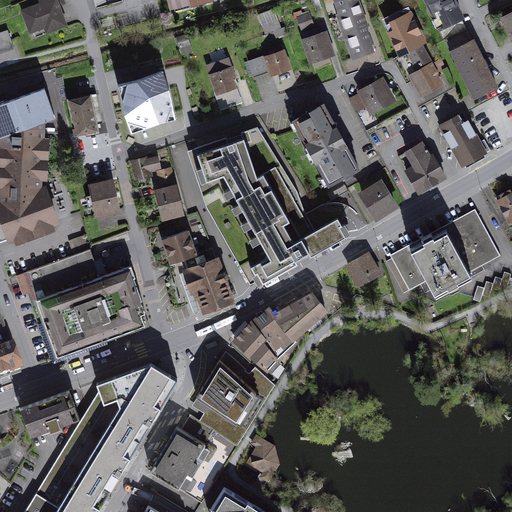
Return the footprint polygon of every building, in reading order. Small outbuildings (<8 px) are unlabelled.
[(42,6),(24,13),(31,32),(49,25),(51,30),(65,25),(58,5),(62,4),(60,0),(43,0),(40,1),(42,6)] [(169,0),(171,7),(189,2),(190,8),(216,1),(215,0),(169,0)] [(354,0),(336,0),(341,16),(339,17),(353,57),(375,50),(358,10),(354,0)] [(453,0),(427,0),(441,28),(458,19),(462,18),(453,0)] [(274,9),(258,14),(265,34),(277,30),(281,28),(274,9)] [(395,59),(407,83),(414,79),(422,94),(440,85),(434,75),(446,68),(442,59),(432,65),(420,44),(424,42),(408,9),(384,20),(401,56),(395,59)] [(310,14),(298,18),(302,31),(314,27),(310,14)] [(449,45),(452,51),(470,43),(458,19),(441,28),(444,34),(449,31),(455,42),(449,45)] [(281,28),(277,30),(279,36),(288,33),(286,27),(281,28)] [(312,60),(331,53),(322,27),(303,33),(312,60)] [(8,31),(0,33),(0,53),(14,49),(8,31)] [(187,35),(177,38),(180,47),(190,44),(187,35)] [(470,43),(452,51),(475,97),(496,87),(473,41),(470,43)] [(208,66),(217,93),(234,87),(231,77),(235,76),(229,58),(226,59),(221,45),(208,50),(212,64),(208,66)] [(270,57),(267,58),(270,67),(272,74),(289,68),(282,47),(268,52),(270,57)] [(263,57),(249,62),(254,75),(268,70),(267,68),(270,67),(267,58),(264,59),(263,57)] [(137,80),(118,84),(125,114),(132,132),(160,122),(176,119),(170,89),(163,71),(137,80)] [(107,74),(109,83),(118,81),(117,72),(107,74)] [(381,82),(362,92),(372,111),(392,100),(381,82)] [(45,88),(0,104),(0,138),(3,146),(1,146),(0,164),(0,186),(2,186),(2,201),(0,201),(0,241),(8,238),(9,240),(15,238),(16,241),(54,227),(53,224),(58,222),(45,187),(40,188),(40,179),(44,179),(46,139),(43,138),(44,122),(55,117),(45,88)] [(96,94),(69,100),(76,135),(84,133),(85,135),(98,132),(95,115),(100,114),(96,94)] [(364,108),(357,95),(351,98),(358,112),(364,108)] [(324,105),(294,121),(329,184),(359,168),(324,105)] [(459,115),(440,126),(463,166),(486,153),(468,120),(464,123),(459,115)] [(298,193),(258,128),(240,134),(187,152),(206,208),(248,283),(252,281),(254,286),(298,263),(296,259),(302,255),(309,252),(311,255),(346,236),(339,224),(345,214),(349,207),(343,204),(335,202),(327,203),(319,206),(306,214),(298,193)] [(422,143),(398,157),(419,193),(446,178),(433,156),(430,157),(422,143)] [(84,173),(110,169),(108,148),(81,152),(84,173)] [(149,157),(132,162),(136,179),(150,175),(149,169),(159,167),(157,158),(150,160),(149,157)] [(171,168),(157,171),(162,190),(159,191),(160,197),(158,197),(163,218),(182,214),(171,168)] [(112,182),(91,186),(101,229),(116,226),(112,211),(119,210),(112,182)] [(380,182),(362,193),(377,218),(396,207),(380,182)] [(502,198),(497,201),(510,223),(511,221),(511,192),(510,189),(500,194),(502,198)] [(477,212),(387,261),(404,293),(428,280),(436,296),(479,273),(476,269),(501,256),(477,212)] [(176,222),(149,229),(160,266),(167,267),(170,266),(174,276),(210,262),(205,251),(196,255),(187,231),(180,233),(176,222)] [(69,240),(75,255),(89,250),(84,236),(69,240)] [(75,255),(64,259),(74,286),(82,283),(102,339),(106,338),(136,327),(145,324),(137,302),(142,300),(134,277),(135,277),(131,266),(100,277),(90,250),(89,250),(75,255)] [(367,254),(348,265),(360,285),(378,274),(367,254)] [(64,259),(27,271),(58,356),(102,339),(82,283),(74,286),(64,259)] [(190,304),(194,314),(231,300),(217,260),(210,262),(174,276),(167,278),(176,309),(188,305),(190,304)] [(485,288),(478,285),(474,299),(481,301),(484,294),(489,296),(492,290),(498,292),(500,286),(506,288),(510,274),(505,272),(503,278),(496,276),(494,283),(487,281),(485,288)] [(251,321),(235,340),(272,373),(280,365),(276,361),(280,356),(296,341),(293,338),(318,317),(316,314),(324,308),(312,293),(274,314),(269,307),(251,321)] [(0,352),(13,348),(0,312),(0,311),(0,352)] [(13,348),(0,352),(0,378),(11,374),(21,371),(13,348)] [(203,423),(238,446),(264,403),(275,385),(255,367),(250,372),(229,353),(223,362),(220,359),(196,396),(200,399),(195,407),(208,416),(203,423)] [(92,401),(144,433),(177,379),(163,369),(151,362),(97,383),(99,390),(92,401)] [(70,390),(21,408),(31,435),(50,428),(51,431),(62,427),(61,424),(73,420),(77,412),(70,390)] [(144,433),(92,401),(62,451),(114,483),(144,433)] [(238,446),(203,423),(191,414),(182,428),(177,426),(177,427),(153,466),(150,471),(202,503),(238,446)] [(262,440),(257,437),(256,440),(254,443),(259,446),(249,462),(266,471),(263,477),(265,478),(268,480),(278,463),(273,447),(262,440)] [(95,511),(114,483),(62,451),(36,492),(69,511),(95,511)] [(265,511),(224,487),(209,511),(265,511)] [(69,511),(36,492),(24,511),(69,511)]
